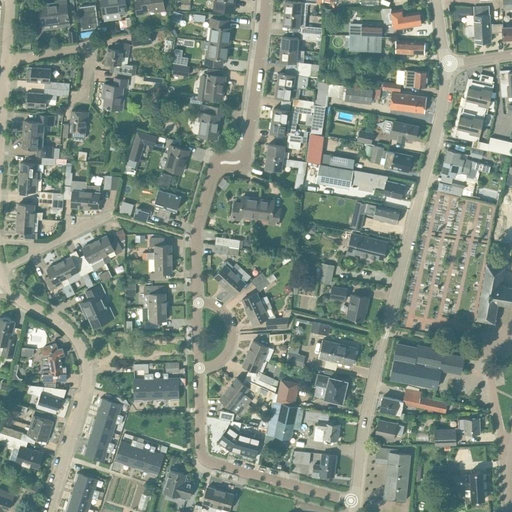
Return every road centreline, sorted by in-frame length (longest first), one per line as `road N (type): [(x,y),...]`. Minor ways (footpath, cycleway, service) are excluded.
road 1 (residential): [(352,503),(211,463),(200,450),(195,228),(217,162),(241,162),(247,147),(266,0)]
road 2 (unclassified): [(352,503),(368,400),(443,105),(445,64)]
road 3 (residential): [(48,511),(86,391),(86,365),(61,322),(2,283)]
road 4 (residential): [(81,100),(88,45),(5,59)]
road 5 (residential): [(504,466),(486,359),(493,330)]
